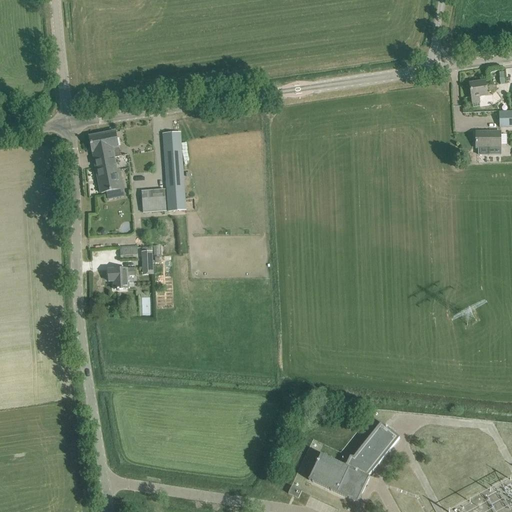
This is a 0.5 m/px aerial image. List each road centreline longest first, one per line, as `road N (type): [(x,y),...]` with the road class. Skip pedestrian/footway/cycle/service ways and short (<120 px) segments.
road 1 (tertiary): [(109,511),(83,345),(70,123)]
road 2 (unclassified): [(70,123),(426,64)]
road 3 (unclassified): [(70,123),(54,0)]
